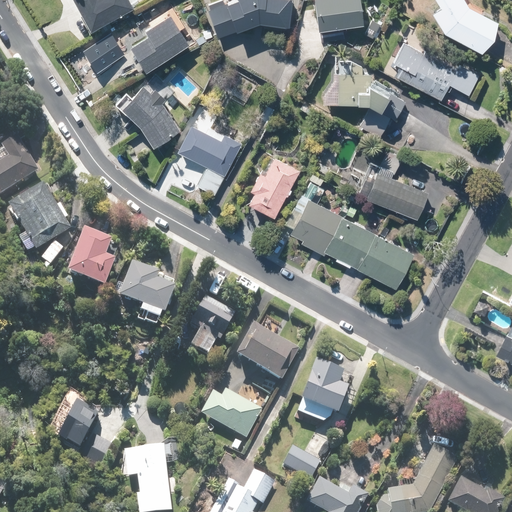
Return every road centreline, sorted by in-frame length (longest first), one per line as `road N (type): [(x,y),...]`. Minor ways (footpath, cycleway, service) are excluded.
road 1 (residential): [(412,353),(112,180),(0,15)]
road 2 (residential): [(511,164),(412,353)]
